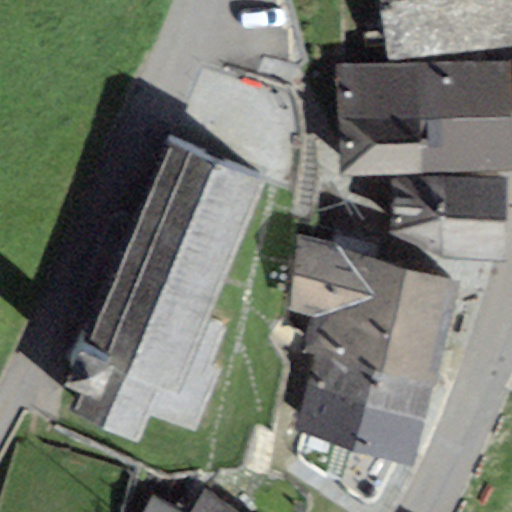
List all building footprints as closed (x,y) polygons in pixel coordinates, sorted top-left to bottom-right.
[(511,0),(380,0),(388,50),(511,30),(511,0)] [(511,102),(509,50),(334,58),(339,167),(511,158),(511,102)] [(77,315),(58,360),(78,368),(64,403),(141,434),(151,409),(195,426),(221,362),(211,358),(228,317),(209,309),(268,166),(166,125),(135,202),(105,215),(66,311),(77,315)] [(504,171),(390,170),(389,243),(504,244),(504,171)] [(309,419),(407,445),(451,280),(305,242),(290,301),(324,310),(314,349),(326,352),(309,419)]
